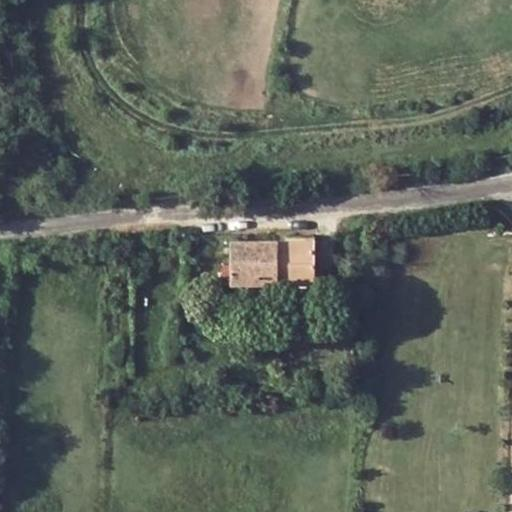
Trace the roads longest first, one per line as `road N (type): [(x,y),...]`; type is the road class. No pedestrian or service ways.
road 1 (track): [(82,0),(87,58),(109,96),(136,119),(181,131),(238,136),(303,124),(363,125),(511,91)]
road 2 (unclassified): [(511,182),(313,216),(0,239)]
